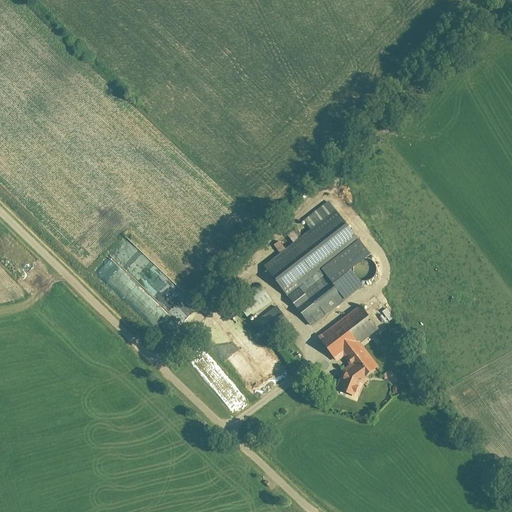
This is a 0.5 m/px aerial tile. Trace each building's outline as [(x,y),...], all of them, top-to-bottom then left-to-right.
[(346,300),(320,267),(353,241),(334,217),(304,241),(295,230),(273,248),(281,258),(266,270),(312,327),(346,300)] [(347,271),(349,279),(357,286),(368,287),(378,281),(382,271),(379,262),(375,257),(366,254),(355,256),(350,262),(347,271)] [(238,302),(250,317),(271,302),(259,286),(238,302)] [(273,308),(254,323),(278,353),(297,337),(273,308)] [(342,359),(350,367),(349,368),(347,368),(336,392),(357,402),(367,379),(382,366),(362,344),(377,332),(358,308),(317,340),(336,364),(342,359)]
